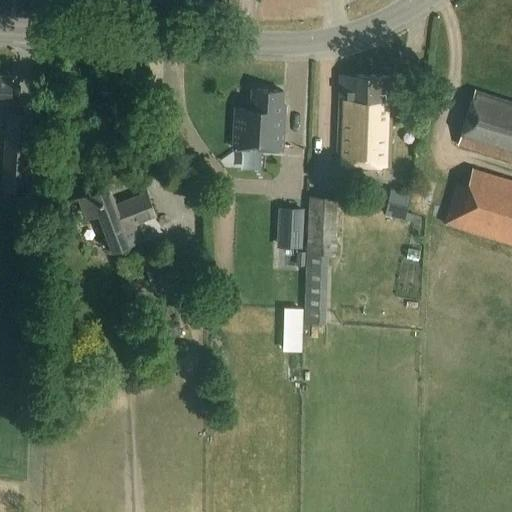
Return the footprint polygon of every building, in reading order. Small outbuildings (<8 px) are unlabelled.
[(340,75),(336,167),(389,170),(392,101),(389,101),(390,78),(340,75)] [(0,105),(9,106),(10,86),(10,77),(0,76),(0,105)] [(281,91),(250,90),(249,111),(234,110),(232,149),(281,151),(283,112),(280,112),(281,91)] [(511,104),(473,92),(457,146),(511,162),(511,104)] [(399,102),(399,117),(412,118),(412,102),(399,102)] [(5,125),(1,192),(26,193),(30,126),(5,125)] [(511,247),(511,181),(470,169),(465,187),(455,184),(442,226),(511,247)] [(113,205),(107,188),(76,199),(84,221),(96,216),(109,253),(140,242),(135,227),(156,219),(147,193),(113,205)] [(390,190),(384,217),(404,221),(410,195),(390,190)] [(308,197),(306,256),(335,256),(336,198),(308,197)] [(278,208),(277,235),(289,236),(288,246),(301,247),(301,236),(302,209),(278,208)] [(184,252),(144,266),(152,289),(192,275),(191,273),(205,267),(198,248),(184,253),(184,252)] [(296,253),(295,266),(304,267),(305,253),(296,253)] [(302,335),(283,335),(283,352),(302,352),(302,335)] [(194,409),(206,409),(206,386),(195,385),(194,409)]
